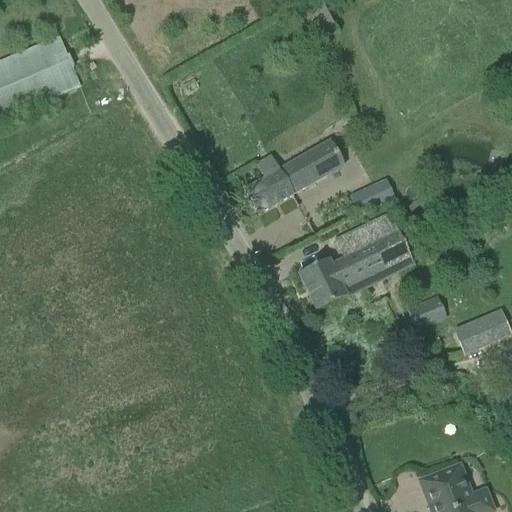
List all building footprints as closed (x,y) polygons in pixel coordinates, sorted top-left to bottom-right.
[(321,7),(304,16),(312,33),(330,24),(321,7)] [(0,123),(79,88),(59,39),(0,64),(0,123)] [(263,181),(243,193),(257,218),(342,168),(328,144),(277,173),(269,159),(255,167),(263,181)] [(385,183),(350,200),(359,218),(394,201),(385,183)] [(315,314),(346,299),(342,291),(384,270),(388,279),(414,267),(389,217),(334,243),(343,261),(331,267),(328,262),(297,277),(315,314)] [(511,217),(481,229),(487,244),(511,234),(511,217)] [(438,299),(407,311),(416,332),(446,320),(438,299)] [(457,332),(468,356),(510,337),(500,313),(457,332)] [(494,511),(486,489),(472,495),(461,469),(420,485),(431,511),(494,511)]
